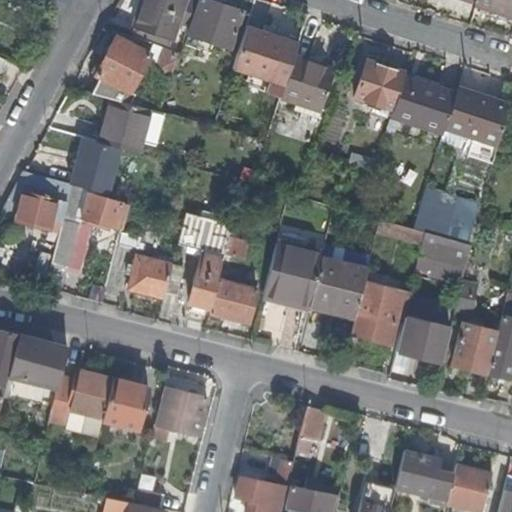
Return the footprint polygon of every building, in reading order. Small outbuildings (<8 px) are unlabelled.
[(176,22),(183,0),(145,0),(136,25),(139,27),(137,32),(167,42),(169,37),(171,37),(176,22)] [(197,1),(195,0),(183,0),(176,22),(188,26),(197,1)] [(243,11),(209,0),(200,0),(189,35),(230,47),(232,47),(243,11)] [(511,0),(478,0),(477,5),(511,15),(511,0)] [(300,41),(247,24),(232,69),(285,86),(292,65),(295,54),(300,41)] [(102,77),(94,93),(110,98),(124,102),(149,54),(115,37),(96,74),(102,77)] [(310,59),(295,54),(292,65),(285,86),(282,95),(296,100),(294,108),(320,117),(340,57),(314,49),(310,59)] [(389,108),(393,109),(404,76),(405,71),(367,59),(355,96),(370,101),(389,108)] [(456,93),(404,76),(393,109),(391,117),(442,133),(444,127),(456,93)] [(479,144),(496,149),(508,105),(457,88),(456,93),(444,127),(481,138),(479,144)] [(139,153),(151,109),(124,102),(110,98),(98,141),(124,148),(139,153)] [(388,113),(389,108),(370,101),(368,106),(388,113)] [(98,141),(81,137),(69,183),(72,184),(89,189),(88,193),(110,199),(124,148),(98,141)] [(349,162),(372,169),(375,159),(351,153),(349,162)] [(48,190),(69,196),(72,184),(69,183),(24,171),(14,190),(24,192),(16,221),(50,229),(55,209),(57,199),(46,196),(48,190)] [(68,267),(74,242),(78,226),(81,217),(95,221),(100,222),(114,226),(119,208),(126,210),(128,199),(121,197),(119,202),(110,199),(88,193),(89,189),(72,184),(69,196),(52,263),(68,267)] [(425,187),(414,226),(447,235),(458,196),(425,187)] [(190,303),(211,309),(229,235),(232,225),(185,213),(185,215),(178,241),(204,247),(190,303)] [(421,247),(425,232),(379,219),(376,230),(417,241),(416,246),(421,247)] [(465,266),(470,244),(425,232),(421,247),(420,254),(465,266)] [(140,243),(141,238),(122,233),(118,244),(143,250),(144,244),(140,243)] [(250,241),(229,235),(211,309),(210,312),(249,322),(257,288),(229,281),(233,265),(244,267),(250,241)] [(87,245),(74,242),(68,267),(80,270),(87,245)] [(264,293),(309,304),(321,257),(321,255),(276,243),(264,293)] [(128,289),(164,298),(166,291),(173,264),(171,264),(137,255),(128,289)] [(309,304),(355,316),(356,311),(359,300),(364,281),(367,269),(321,257),(309,304)] [(185,267),(173,264),(166,291),(178,294),(185,267)] [(46,286),(49,274),(31,269),(28,282),(46,286)] [(410,293),(364,281),(359,300),(356,311),(355,316),(351,332),(390,342),(395,321),(397,313),(405,315),(410,293)] [(475,285),(462,281),(461,282),(455,308),(468,311),(475,285)] [(88,298),(102,301),(105,288),(92,285),(88,298)] [(511,362),(511,312),(502,310),(497,331),(487,372),(508,377),(511,362)] [(405,315),(397,313),(395,321),(403,323),(404,316),(405,315)] [(441,361),(450,328),(443,326),(404,316),(403,323),(396,349),(441,361)] [(452,363),(487,372),(497,331),(462,323),(452,363)] [(0,408),(1,409),(8,380),(20,334),(0,328),(0,408)] [(17,376),(59,387),(62,375),(69,347),(20,334),(8,380),(15,382),(17,376)] [(70,409),(104,417),(114,377),(80,368),(77,378),(62,375),(59,387),(55,403),(51,419),(67,423),(70,409)] [(149,386),(114,377),(104,417),(103,420),(139,429),(149,386)] [(209,398),(166,387),(156,424),(167,427),(199,436),(209,398)] [(16,416),(50,425),(51,419),(55,403),(21,394),(16,416)] [(326,410),(308,405),(301,434),(319,438),(326,410)] [(167,427),(156,424),(154,431),(165,434),(167,427)] [(439,460),(438,460),(433,458),(404,451),(395,487),(430,495),(428,501),(444,505),(445,502),(452,473),(437,469),(439,460)] [(249,511),(281,511),(294,460),(283,458),(275,486),(241,478),(236,495),(253,500),(249,511)] [(492,473),(455,463),(452,473),(445,502),(466,508),(469,499),(484,503),(492,473)] [(309,511),(330,511),(334,495),(293,486),(288,507),(309,511)] [(164,495),(139,488),(135,502),(161,508),(164,495)] [(511,511),(511,490),(503,488),(496,511),(511,511)] [(358,511),(388,511),(389,509),(375,505),(376,501),(374,497),(366,495),(363,497),(358,511)] [(130,503),(128,511),(165,511),(130,503)]
